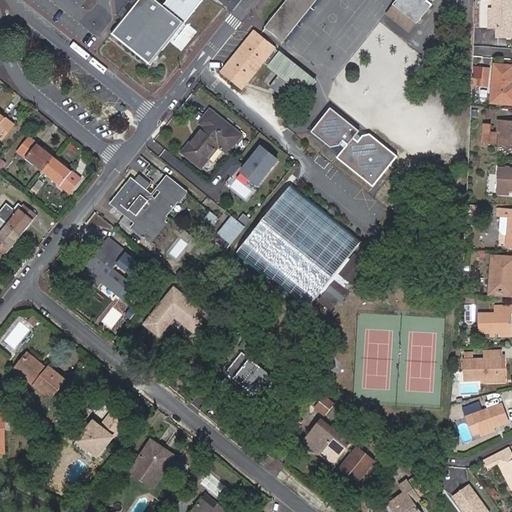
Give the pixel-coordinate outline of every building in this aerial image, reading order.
[(138,0),(123,20),(111,34),(151,65),(186,22),(203,0),(167,0),(164,4),(158,0),(138,0)] [(115,0),(117,15),(123,20),(138,0),(115,0)] [(288,0),(265,29),(283,43),(318,0),(395,0),(391,5),(417,25),(430,8),(426,4),(428,0),(288,0)] [(511,0),(492,0),(492,8),(491,27),(496,27),(496,36),(511,36),(511,0)] [(417,25),(391,5),(384,13),(410,34),(417,25)] [(236,96),(275,48),(254,31),(215,79),(236,96)] [(268,68),(305,98),(317,82),(280,52),(268,68)] [(511,65),(495,64),(492,102),(511,103),(511,85),(511,66),(511,65)] [(488,87),(489,66),(474,65),(472,86),(488,87)] [(347,144),(336,158),(373,187),(397,156),(370,134),(362,136),(357,142),(353,138),(359,130),(330,107),(311,131),(330,146),(338,145),(342,140),(347,144)] [(202,169),(219,148),(227,154),(242,136),(210,111),(200,124),(203,126),(182,153),(202,169)] [(0,114),(0,137),(3,140),(14,126),(5,119),(0,114)] [(511,122),(499,121),(498,132),(491,132),(492,124),(485,123),(483,142),(497,143),(507,144),(507,140),(511,140),(511,122)] [(16,151),(43,173),(54,158),(28,137),(16,151)] [(256,143),(236,171),(256,186),(276,158),(256,143)] [(219,195),(238,161),(228,155),(208,189),(219,195)] [(54,158),(43,173),(69,194),(81,180),(54,158)] [(497,187),(510,188),(511,188),(511,168),(499,168),(497,187)] [(132,181),(116,200),(136,216),(132,220),(140,227),(144,222),(154,231),(161,221),(158,219),(163,213),(168,216),(179,202),(176,200),(183,191),(166,178),(159,187),(163,190),(155,199),(152,197),(153,196),(145,189),(150,183),(139,173),(132,181)] [(375,190),(385,198),(396,186),(385,177),(375,190)] [(113,197),(116,200),(132,181),(129,178),(113,197)] [(237,253),(308,310),(322,293),(325,295),(321,300),(333,309),(340,300),(343,302),(352,292),(346,288),(351,281),(354,283),(369,265),(369,264),(359,255),(358,255),(357,255),(357,256),(355,258),(354,258),(353,258),(351,256),(364,240),(294,182),(237,253)] [(0,210),(0,217),(21,235),(37,215),(23,204),(16,213),(6,204),(0,210)] [(511,209),(502,209),(501,216),(500,232),(507,233),(506,246),(511,246),(511,209)] [(210,225),(217,217),(209,210),(202,218),(210,225)] [(0,250),(5,255),(21,235),(0,217),(0,250)] [(233,243),(246,227),(233,217),(221,233),(233,243)] [(106,265),(119,249),(107,239),(94,255),(106,265)] [(98,288),(101,284),(104,280),(123,295),(120,299),(129,306),(145,287),(136,280),(132,285),(113,269),(125,254),(119,249),(106,265),(94,255),(87,264),(91,267),(89,269),(83,276),(98,288)] [(496,265),(494,291),(511,292),(511,256),(494,255),(493,265),(496,265)] [(104,280),(101,284),(120,299),(123,295),(104,280)] [(175,289),(145,325),(160,337),(175,317),(195,334),(209,317),(175,289)] [(497,331),(511,330),(511,303),(500,304),(500,312),(481,312),(481,331),(491,331),(491,335),(497,335),(497,331)] [(474,378),(500,377),(500,358),(502,358),(502,349),(486,350),(486,359),(473,359),(474,378)] [(254,391),(260,395),(263,398),(269,390),(274,394),(281,384),(242,353),(227,373),(244,387),(252,393),(254,391)] [(47,370),(27,354),(14,370),(50,399),(65,380),(49,368),(47,370)] [(249,397),(260,395),(254,391),(252,393),(244,387),(242,391),(249,397)] [(321,415),(333,404),(325,397),(314,408),(321,415)] [(482,432),(495,426),(510,420),(503,402),(481,411),(479,404),(464,410),(467,417),(468,416),(475,414),(482,432)] [(98,456),(125,422),(113,412),(100,429),(93,423),(79,441),(98,456)] [(475,414),(468,416),(475,434),(482,432),(475,414)] [(333,464),(351,442),(340,433),(339,435),(322,422),(305,441),(333,464)] [(497,430),(495,426),(482,432),(483,435),(497,430)] [(155,487),(175,456),(152,441),(132,471),(155,487)] [(353,445),(334,471),(355,486),(374,461),(353,445)] [(511,448),(510,446),(498,452),(485,458),(490,468),(500,462),(511,485),(511,448)] [(43,476),(55,461),(47,455),(35,469),(43,476)] [(206,472),(199,484),(218,496),(225,484),(206,472)] [(418,511),(412,504),(418,499),(407,482),(400,486),(405,493),(390,504),(395,511),(418,511)] [(465,511),(490,511),(491,511),(469,482),(452,495),(465,511)] [(226,511),(219,505),(215,510),(202,500),(192,511),(226,511)]
